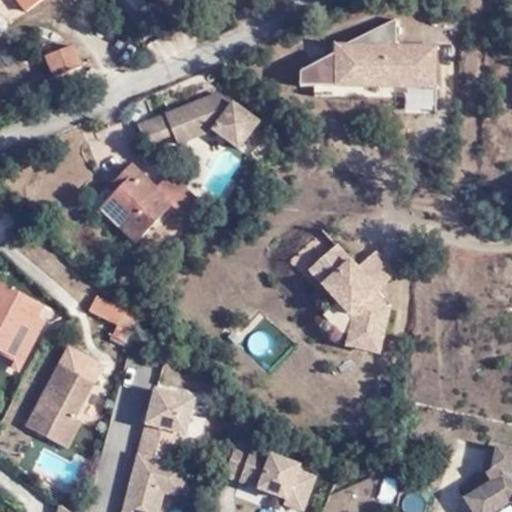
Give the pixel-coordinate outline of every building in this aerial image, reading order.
[(53,0),(16,0),(31,17),(53,0)] [(433,92),(433,50),(393,49),(393,24),(372,34),(372,50),(341,50),(332,49),(332,58),(297,76),(297,91),(311,91),(311,101),(353,101),(353,92),(433,92)] [(372,50),(372,34),(341,50),(372,50)] [(85,76),(74,54),(49,65),(60,86),(85,76)] [(219,94),(141,126),(147,146),(175,133),(180,143),(215,129),(238,145),(258,122),(219,94)] [(154,194),(130,171),(109,193),(116,199),(99,215),(132,248),(170,211),(179,219),(192,207),(170,182),(154,194)] [(338,248),(312,273),(356,320),(351,347),(382,354),(392,310),(377,295),(380,292),(359,270),(338,248)] [(377,253),(359,270),(380,292),(398,275),(377,253)] [(0,354),(18,363),(41,307),(0,289),(0,354)] [(89,314),(124,326),(130,307),(96,296),(89,314)] [(77,418),(97,384),(62,366),(28,426),(69,449),(84,423),(77,418)] [(161,511),(165,493),(183,497),(191,463),(181,460),(196,393),(152,383),(122,511),(161,511)] [(317,471),(301,468),(303,455),(240,444),(233,487),(312,501),(317,471)] [(492,470),(497,452),(484,450),(479,471),(482,477),(492,470)] [(511,455),(497,452),(492,470),(482,477),(488,487),(476,495),(486,511),(496,511),(505,507),(511,508),(511,455)] [(486,511),(476,495),(462,503),(468,511),(486,511)]
